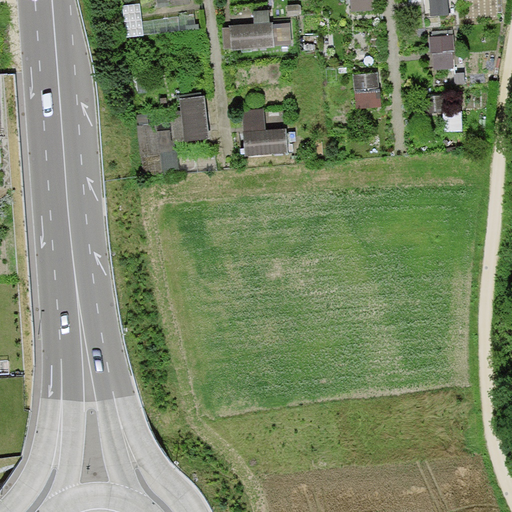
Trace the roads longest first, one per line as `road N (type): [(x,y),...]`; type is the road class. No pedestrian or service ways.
road 1 (track): [(511,483),(492,433),(483,313),(511,55)]
road 2 (primary): [(187,511),(156,472),(127,410),(72,167)]
road 3 (primary): [(56,168),(53,399),(41,458),(10,511)]
road 4 (primary): [(135,504),(108,431),(72,167)]
road 5 (primary): [(56,168),(73,420),(65,504)]
road 6 (primary): [(72,167),(48,29)]
road 7 (primary): [(48,29),(56,168)]
